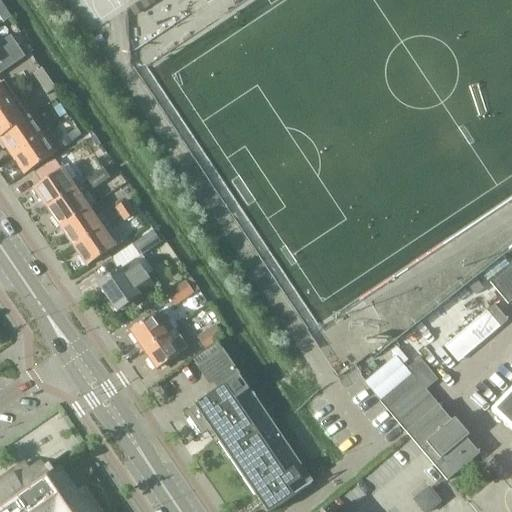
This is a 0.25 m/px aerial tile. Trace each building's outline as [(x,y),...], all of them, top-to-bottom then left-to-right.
[(0,70),(23,55),(9,36),(0,42),(0,70)] [(33,75),(39,84),(48,79),(42,69),(33,75)] [(48,79),(39,84),(31,89),(40,103),(45,99),(43,97),(55,89),(48,79)] [(0,111),(17,100),(4,80),(0,82),(0,111)] [(0,138),(29,118),(17,100),(0,111),(0,138)] [(14,155),(43,135),(38,128),(37,129),(29,118),(0,138),(0,139),(6,148),(8,147),(14,155)] [(43,135),(14,155),(26,173),(55,153),(43,135)] [(46,208),(80,185),(66,166),(33,189),(46,208)] [(80,185),(46,208),(60,228),(88,208),(81,198),(110,179),(103,169),(93,176),(80,185)] [(115,209),(119,215),(130,207),(126,202),(115,209)] [(145,230),(130,207),(119,215),(124,222),(127,220),(137,235),(145,230)] [(88,208),(60,228),(73,247),(107,223),(101,215),(95,219),(88,208)] [(107,223),(73,247),(86,267),(121,243),(107,223)] [(153,232),(132,246),(140,257),(142,256),(161,243),(153,232)] [(118,271),(98,284),(117,312),(139,297),(138,295),(152,286),(146,277),(153,272),(142,256),(140,257),(132,246),(111,261),(118,271)] [(508,305),(511,301),(511,263),(489,283),(508,305)] [(185,281),(167,294),(174,306),(193,293),(185,281)] [(494,305),(467,328),(466,328),(480,344),(495,331),(495,330),(499,326),(500,327),(507,321),(494,305)] [(143,351),(167,335),(173,330),(160,311),(130,332),(143,351)] [(197,337),(205,349),(223,336),(215,325),(197,337)] [(167,335),(143,351),(157,370),(180,354),(187,348),(179,337),(172,342),(167,335)] [(221,387),(185,412),(200,435),(205,432),(211,427),(217,437),(216,438),(258,498),(267,511),(270,511),(278,507),(313,483),(312,482),(254,397),(255,397),(253,393),(251,394),(222,351),(197,368),(198,369),(207,381),(208,383),(214,378),(221,387)] [(447,481),(479,454),(426,390),(438,380),(419,359),(407,369),(411,375),(380,402),(406,433),(447,481)] [(33,476),(26,466),(0,483),(0,511),(97,511),(82,490),(71,497),(49,465),(33,476)] [(428,488),(418,497),(414,500),(423,511),(427,511),(440,502),(428,488)]
